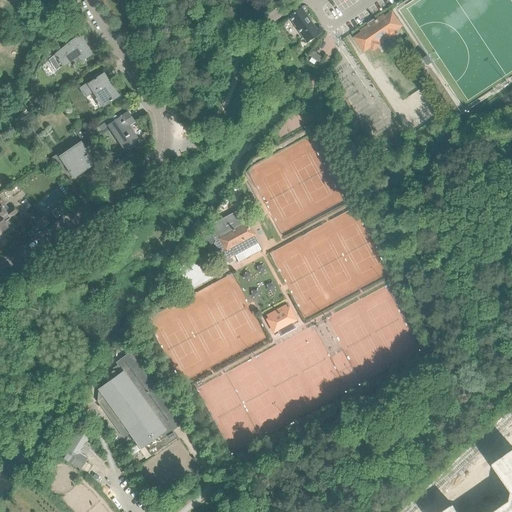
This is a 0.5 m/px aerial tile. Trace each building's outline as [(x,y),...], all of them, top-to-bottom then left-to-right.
[(316,29),(301,8),(288,16),(306,43),(322,32),(319,27),(316,29)] [(397,34),(395,30),(402,26),(393,13),(386,17),(384,15),(381,17),(376,20),(375,19),(367,24),(369,25),(361,31),(362,33),(361,35),(355,38),(357,41),(362,48),(363,48),(364,51),(371,46),(373,50),(380,45),(378,42),(388,35),(390,38),(397,34)] [(89,55),(81,43),(77,38),(78,37),(76,36),(75,37),(76,38),(70,41),(66,45),(67,47),(63,49),(62,48),(52,57),(48,60),(56,71),(60,68),(72,60),(75,65),(81,61),(89,55)] [(322,58),(312,51),(309,56),(319,63),(322,58)] [(117,94),(114,89),(113,90),(102,74),(85,86),(85,85),(80,88),(85,96),(92,91),(97,98),(93,100),(99,108),(102,105),(103,106),(117,96),(116,95),(117,94)] [(137,139),(127,125),(133,121),(134,122),(127,111),(127,112),(122,116),(122,115),(107,125),(107,126),(108,126),(123,148),(123,149),(138,139),(137,139)] [(88,137),(82,128),(79,130),(81,133),(81,134),(82,135),(85,139),(88,137)] [(95,164),(80,142),(59,157),(57,154),(51,159),(68,184),(74,180),(73,178),(95,164)] [(0,197),(0,230),(3,232),(7,229),(6,225),(7,224),(5,222),(17,212),(13,206),(5,212),(2,207),(5,204),(0,197)] [(257,243),(252,235),(253,234),(248,225),(246,226),(237,211),(217,221),(207,227),(213,238),(215,242),(214,243),(223,261),(234,255),(238,262),(261,250),(257,243)] [(43,217),(36,223),(41,229),(48,224),(43,217)] [(206,263),(200,252),(198,249),(189,254),(197,267),(206,263)] [(294,320),(292,317),(293,316),(289,309),(288,309),(287,309),(285,306),(267,316),(269,319),(268,320),(267,321),(271,328),(272,328),(274,331),(277,329),(279,333),(293,325),(291,322),(294,320)] [(181,425),(130,353),(116,363),(122,371),(98,388),(97,402),(123,438),(129,433),(130,434),(138,444),(127,452),(130,456),(140,449),(139,449),(140,448),(141,448),(144,446),(151,456),(163,447),(177,437),(173,431),(181,425)] [(79,454),(88,438),(78,432),(68,447),(70,448),(64,459),(81,469),(87,459),(79,454)]
